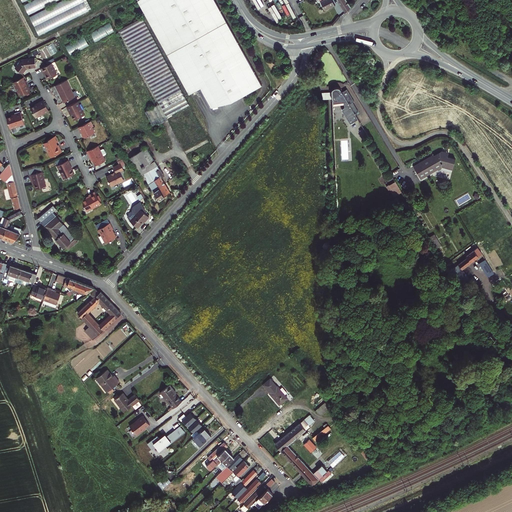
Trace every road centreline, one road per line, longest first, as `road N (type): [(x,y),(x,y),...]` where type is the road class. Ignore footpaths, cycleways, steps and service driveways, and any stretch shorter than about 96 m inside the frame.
road 1 (residential): [(105,287),(296,491)]
road 2 (residential): [(105,287),(290,82)]
road 3 (residential): [(511,222),(458,140),(445,133),(393,139),(377,110),(385,76)]
road 4 (unknown): [(328,40),(411,182)]
